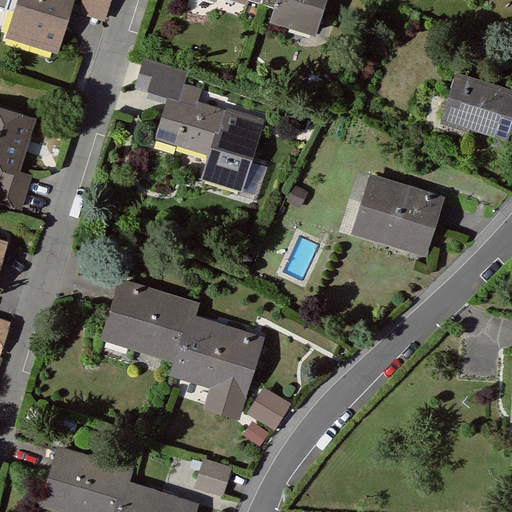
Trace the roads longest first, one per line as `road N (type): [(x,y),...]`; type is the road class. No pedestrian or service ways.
road 1 (residential): [(130,0),(0,422)]
road 2 (residential): [(511,228),(315,422),(281,467),(261,511)]
